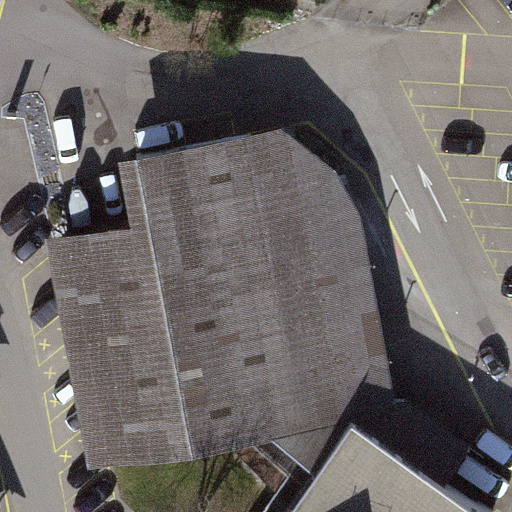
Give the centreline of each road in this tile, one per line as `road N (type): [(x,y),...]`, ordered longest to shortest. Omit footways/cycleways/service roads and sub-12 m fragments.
road 1 (unknown): [(346,56),(450,231),(491,336),(511,361)]
road 2 (unknown): [(374,54),(511,34)]
